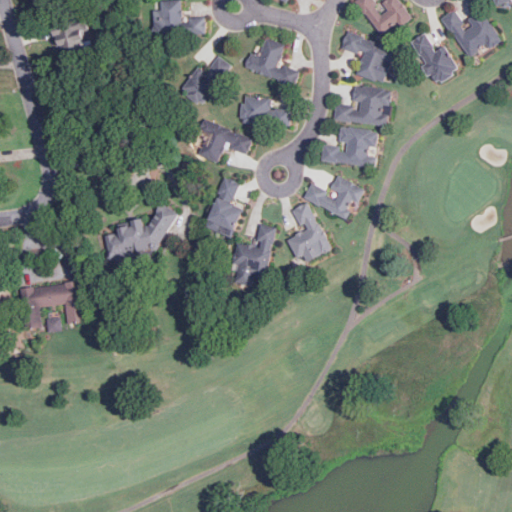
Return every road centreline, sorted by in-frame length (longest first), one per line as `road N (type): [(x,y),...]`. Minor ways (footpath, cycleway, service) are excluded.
road 1 (residential): [(3,0),(52,173),(38,211),(0,220)]
road 2 (residential): [(336,0),(324,30),(317,123),(278,175)]
